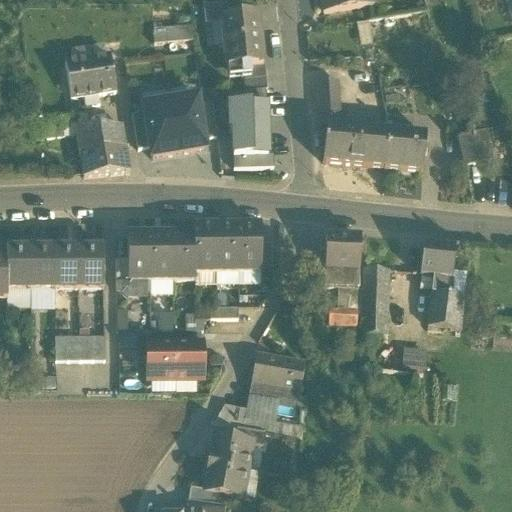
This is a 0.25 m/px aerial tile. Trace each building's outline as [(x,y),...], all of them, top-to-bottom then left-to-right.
[(319,0),(322,16),(365,9),(363,0),(319,0)] [(363,0),(365,9),(373,8),(372,0),(363,0)] [(203,8),(205,27),(221,25),(221,24),(228,23),(226,8),(203,8)] [(224,50),(226,73),(241,71),(262,69),(257,20),(228,23),(221,24),(221,25),(221,27),(224,50)] [(367,24),(355,26),(359,51),(372,48),(367,24)] [(224,50),(221,27),(210,28),(212,51),(224,50)] [(153,34),(154,48),(193,45),(191,30),(153,34)] [(63,69),(68,105),(114,98),(109,61),(91,64),(89,52),(70,55),(72,67),(63,69)] [(264,69),(241,71),(243,84),(244,95),(266,93),(264,69)] [(241,71),(226,73),(228,86),(243,84),(241,71)] [(314,87),(317,123),(322,122),(322,119),(337,117),(334,85),(314,87)] [(170,105),(197,100),(195,88),(168,93),(170,105)] [(141,97),(143,109),(170,105),(168,93),(141,97)] [(265,109),(266,93),(244,95),(225,97),(226,110),(228,110),(228,109),(265,109)] [(197,100),(170,105),(178,157),(205,153),(204,143),(198,108),(197,100)] [(178,157),(170,105),(143,109),(143,115),(149,151),(151,162),(178,157)] [(212,105),(198,108),(204,143),(216,141),(212,105)] [(266,134),(265,109),(228,109),(228,110),(229,136),(232,136),(266,134)] [(149,151),(143,115),(131,118),(137,153),(149,151)] [(322,122),(317,123),(318,131),(325,130),(325,129),(338,131),(337,117),(322,119),(322,122)] [(29,123),(32,144),(62,140),(61,134),(75,132),(75,131),(74,118),(42,121),(29,123)] [(322,166),(385,172),(388,135),(388,131),(371,128),(370,134),(357,132),(357,133),(338,131),(325,129),(325,130),(322,166)] [(75,132),(79,156),(125,150),(121,129),(75,131),(75,132)] [(267,159),(266,134),(232,136),(233,160),(267,160),(267,159)] [(491,162),(484,134),(456,141),(463,169),(491,162)] [(425,139),(388,135),(385,172),(421,176),(425,139)] [(129,176),(125,150),(79,156),(83,180),(129,176)] [(273,159),(267,159),(267,160),(233,160),(233,173),(273,172),(273,159)] [(193,230),(193,238),(193,285),(194,285),(194,284),(194,276),(216,276),(216,229),(193,230)] [(238,229),(216,229),(216,276),(238,276),(238,229)] [(260,229),(238,229),(238,276),(261,276),(261,268),(260,247),(260,229)] [(147,285),(150,285),(150,238),(127,238),(127,263),(127,285),(147,285)] [(172,238),(150,238),(150,285),(172,285),(172,238)] [(193,238),(172,238),(172,285),(193,285),(193,238)] [(339,292),(357,292),(359,242),(325,240),(323,291),(339,292)] [(261,268),(271,268),(271,247),(260,247),(261,268)] [(424,251),(421,280),(433,282),(452,284),(453,275),(455,255),(424,251)] [(54,252),(30,253),(30,295),(54,295),(54,252)] [(78,252),(54,252),(54,295),(78,295),(78,252)] [(103,252),(78,252),(78,295),(103,295),(103,252)] [(6,253),(6,259),(6,296),(30,295),(30,253),(6,253)] [(115,285),(127,285),(127,263),(115,263),(115,285)] [(366,274),(365,294),(389,295),(390,277),(366,274)] [(466,276),(453,275),(452,284),(450,301),(463,302),(466,276)] [(194,276),(194,284),(194,285),(194,290),(216,289),(216,276),(194,276)] [(216,276),(216,289),(238,289),(238,276),(216,276)] [(238,276),(238,289),(261,289),(261,276),(238,276)] [(419,294),(432,295),(433,282),(421,280),(419,294)] [(452,284),(433,282),(432,295),(431,299),(450,301),(452,284)] [(147,301),(147,285),(127,285),(127,301),(147,301)] [(172,299),(172,285),(150,285),(150,299),(172,299)] [(338,311),(356,313),(357,292),(339,292),(338,311)] [(387,341),(389,295),(365,294),(363,340),(387,341)] [(6,296),(6,303),(6,314),(30,314),(30,295),(6,296)] [(30,295),(30,314),(30,315),(54,315),(54,295),(30,295)] [(428,332),(460,336),(462,317),(463,302),(450,301),(431,299),(428,332)] [(210,323),(238,323),(238,311),(210,311),(210,323)] [(328,328),(355,330),(356,313),(338,311),(329,311),(328,328)] [(172,317),(157,317),(157,335),(172,335),(172,317)] [(194,318),(184,318),(184,335),(204,335),(204,323),(194,323),(194,318)] [(136,336),(119,336),(119,352),(136,352),(136,336)] [(55,366),(67,366),(67,342),(55,342),(55,366)] [(67,366),(79,366),(79,342),(67,342),(67,366)] [(79,366),(91,366),(91,342),(79,342),(79,366)] [(104,342),(91,342),(91,366),(104,366),(104,342)] [(146,347),(147,385),(150,385),(175,385),(195,384),(203,384),(203,346),(146,347)] [(427,354),(403,352),(400,373),(424,376),(427,354)] [(248,402),(273,406),(274,392),(276,392),(282,363),(255,359),(248,402)] [(303,367),(282,363),(276,392),(274,392),(273,406),(277,407),(299,410),(300,403),(297,402),(303,367)] [(54,382),(40,382),(41,394),(55,394),(54,382)] [(175,385),(175,396),(195,396),(195,384),(175,385)] [(175,396),(175,385),(150,385),(150,397),(175,396)] [(457,390),(441,389),(441,405),(457,405),(457,390)] [(273,426),(276,427),(277,418),(274,417),(277,407),(273,406),(248,402),(246,412),(245,421),(273,426)] [(277,418),(299,421),(301,411),(299,410),(277,407),(274,417),(277,418)] [(243,433),(243,430),(245,421),(246,412),(223,408),(212,428),(237,432),(243,433)] [(276,427),(273,426),(245,421),(243,430),(264,434),(264,435),(271,437),(290,440),(292,429),(276,427)] [(249,450),(262,452),(265,437),(243,433),(237,432),(235,445),(250,447),(249,450)] [(206,462),(205,467),(245,474),(249,450),(250,447),(235,445),(214,441),(211,462),(206,462)] [(240,500),(245,474),(205,467),(204,474),(208,475),(205,494),(205,496),(219,498),(240,502),(240,500)] [(245,474),(240,500),(254,503),(259,477),(245,474)] [(190,492),(188,505),(217,510),(219,498),(205,496),(205,494),(190,492)]
